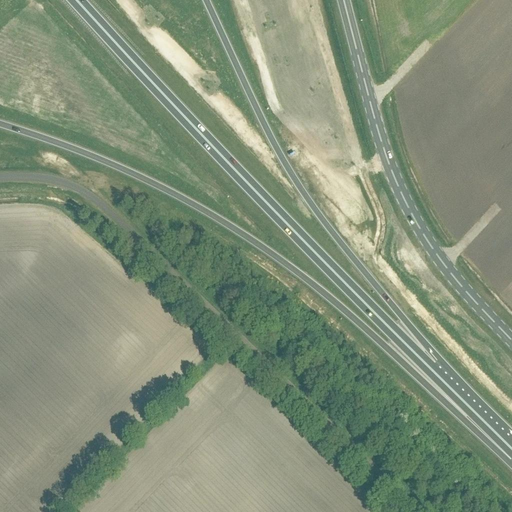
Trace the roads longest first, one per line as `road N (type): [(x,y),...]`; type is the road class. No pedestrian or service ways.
road 1 (trunk): [(0,125),(138,177),(255,244),(511,450)]
road 2 (unclassified): [(417,511),(95,200),(62,183),(0,178)]
road 3 (trunk): [(429,368),(75,0)]
road 4 (trunk): [(429,368),(402,319),(295,183),(205,0)]
road 5 (secondary): [(511,342),(459,289),(399,194),(341,0)]
